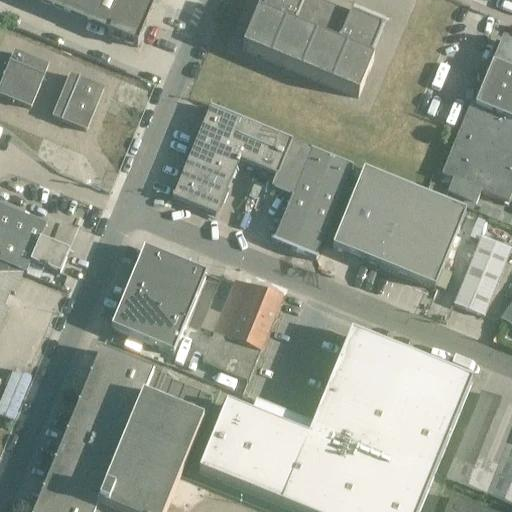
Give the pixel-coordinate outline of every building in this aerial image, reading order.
[(55,0),(53,6),(89,21),(97,0),(55,0)] [(108,36),(137,48),(155,5),(142,0),(97,0),(89,21),(110,30),(108,36)] [(267,0),(261,16),(257,15),(242,51),(358,100),(373,63),(369,61),(382,30),(350,17),(349,18),(305,0),(267,0)] [(511,45),(502,41),(500,46),(495,45),(486,67),(487,67),(441,178),(452,183),(448,195),(475,206),(480,194),(507,205),(511,193),(511,45)] [(14,54),(0,88),(0,97),(30,110),(48,68),(14,54)] [(103,91),(70,77),(52,119),(86,133),(103,91)] [(238,163),(253,127),(210,109),(190,158),(189,157),(182,174),(183,175),(172,202),(215,219),(238,163)] [(274,245),(313,261),(350,169),(291,144),(292,143),(253,127),(238,163),(276,178),(271,190),(293,199),(274,245)] [(434,291),(465,215),(363,173),(332,249),(434,291)] [(30,265),(40,241),(46,227),(0,208),(0,265),(23,275),(23,274),(26,275),(30,265)] [(454,307),(484,319),(511,252),(481,240),(454,307)] [(69,253),(40,241),(30,265),(59,277),(69,253)] [(127,310),(123,321),(119,319),(114,332),(173,357),(206,277),(191,271),(190,272),(181,269),(182,267),(147,253),(144,259),(149,260),(143,276),(138,274),(124,308),(127,310)] [(0,304),(9,308),(23,275),(0,265),(0,304)] [(213,337),(260,357),(282,303),(235,284),(213,337)] [(511,303),(500,321),(504,323),(511,328),(511,303)] [(0,329),(7,313),(9,308),(0,304),(0,329)] [(226,406),(198,475),(289,511),(419,511),(470,390),(472,384),(470,383),(470,384),(365,341),(351,335),(345,349),(339,365),(338,364),(313,426),(255,403),(250,416),(226,406)] [(248,386),(260,357),(213,337),(201,367),(248,386)] [(34,511),(166,511),(213,400),(100,353),(34,511)] [(511,425),(511,409),(480,397),(446,480),(483,495),(511,425)] [(511,425),(483,495),(511,507),(511,425)] [(484,511),(451,499),(445,511),(484,511)]
